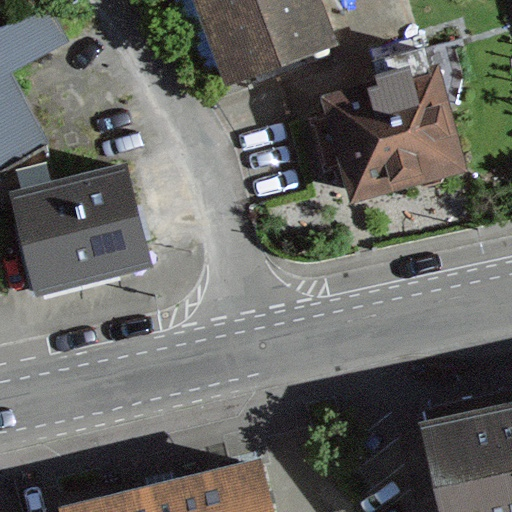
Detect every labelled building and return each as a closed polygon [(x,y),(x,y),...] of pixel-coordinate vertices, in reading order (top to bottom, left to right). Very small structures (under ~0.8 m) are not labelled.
[(179,0),(192,32),(212,24),(234,80),(329,43),(312,0),(179,0)] [(42,12),(0,27),(0,51),(11,71),(60,43),(42,12)] [(334,109),(309,116),(323,168),(348,161),(356,188),(414,173),(415,178),(423,184),(441,179),(446,170),(444,165),(458,161),(434,71),(430,72),(423,46),(376,58),(383,84),(331,98),(334,109)] [(0,51),(0,152),(42,129),(11,71),(0,51)] [(122,252),(144,246),(133,205),(135,205),(125,167),(59,185),(48,144),(0,170),(0,203),(17,199),(40,286),(125,264),(122,252)] [(492,409),(428,424),(447,511),(511,511),(511,405),(502,407),(503,412),(493,414),(492,409)] [(280,511),(269,464),(74,511),(280,511)]
